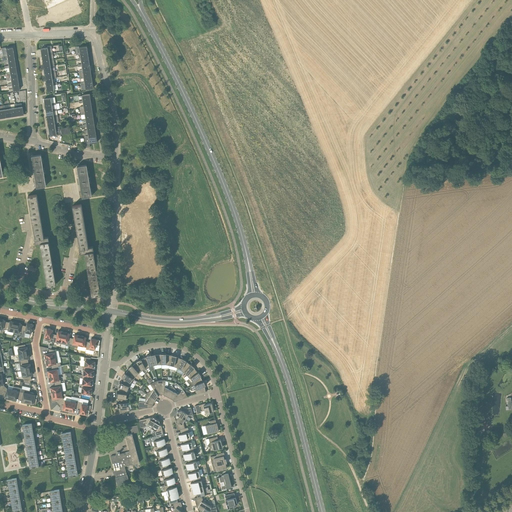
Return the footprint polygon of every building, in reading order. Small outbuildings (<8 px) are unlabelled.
[(48,53),(52,52),(51,46),(47,47),(48,48),(41,49),(42,55),(48,54),(48,53)] [(49,59),(53,58),(52,52),(48,53),(48,54),(42,55),(43,61),(49,60),(49,59)] [(50,65),(54,64),(53,58),(49,59),(49,60),(43,61),(44,67),(50,66),(50,65)] [(51,71),(55,70),(54,64),(50,65),(50,66),(44,67),(45,73),(51,72),(51,71)] [(52,77),(56,76),(55,70),(51,71),(51,72),(45,73),(45,79),(52,78),(52,77)] [(53,83),(57,83),(56,76),(52,77),(52,78),(45,79),(46,85),(53,84),(53,83)] [(56,90),(58,90),(57,83),(53,83),(53,84),(46,85),(47,91),(54,90),(56,90)] [(83,101),(91,100),(90,94),(78,96),(79,103),(83,102),(83,101)] [(84,107),(92,106),(91,100),(83,101),(83,102),(79,103),(80,109),(84,108),(84,107)] [(16,108),(17,115),(23,114),(21,104),(16,104),(16,103),(14,104),(15,108),(16,108)] [(9,104),(8,105),(9,109),(10,109),(11,116),(17,115),(16,108),(15,108),(14,104),(9,104)] [(85,113),(92,112),(92,106),(84,107),(84,108),(80,109),(81,115),(85,114),(85,113)] [(86,119),(93,118),(92,112),(85,113),(85,114),(81,115),(82,121),(86,120),(86,119)] [(87,125),(94,124),(93,118),(86,119),(86,120),(82,121),(83,125),(82,125),(83,127),(87,126),(87,125)] [(88,131),(95,130),(94,124),(87,125),(87,126),(83,127),(84,133),(88,132),(88,131)] [(89,137),(96,136),(95,130),(88,131),(88,132),(84,133),(85,139),(84,139),(89,138),(89,137)] [(86,145),(90,145),(89,143),(97,142),(96,136),(89,137),(89,138),(84,139),(85,143),(86,145)] [(33,167),(43,165),(41,155),(31,156),(33,167)] [(35,177),(44,175),(43,165),(33,167),(35,177)] [(79,177),(88,175),(86,165),(77,166),(79,177)] [(44,175),(35,177),(37,187),(46,186),(44,175)] [(80,187),(90,185),(88,175),(79,177),(80,187)] [(90,185),(80,187),(82,197),(92,196),(90,185)] [(130,196),(132,206),(154,203),(153,193),(130,196)] [(35,239),(36,244),(40,243),(47,286),(56,284),(49,242),(48,237),(44,237),(37,195),(28,196),(35,239)] [(79,249),(80,254),(85,253),(85,254),(92,296),(101,294),(100,294),(93,251),(94,251),(93,247),(88,247),(81,204),(72,206),(73,206),(80,249),(79,249)] [(141,212),(123,215),(132,275),(150,272),(141,212)] [(16,322),(10,321),(10,322),(10,324),(7,323),(5,329),(14,331),(16,322)] [(21,336),(23,327),(21,326),(21,324),(16,322),(14,331),(13,334),(21,336)] [(31,334),(31,331),(33,332),(34,328),(32,327),(33,324),(33,325),(33,324),(27,323),(26,327),(23,327),(21,336),(24,337),(25,333),(31,334)] [(53,342),(54,334),(52,334),(52,330),(44,328),(43,333),(46,334),(44,340),(53,342)] [(53,342),(61,344),(64,332),(58,331),(57,335),(54,334),(53,342)] [(69,345),(71,338),(68,337),(69,333),(64,332),(61,344),(69,345)] [(78,346),(80,336),(75,335),(74,339),(71,338),(69,345),(78,347),(78,346)] [(86,337),(80,336),(78,346),(86,348),(88,342),(85,341),(86,337)] [(88,342),(86,348),(86,349),(94,351),(96,345),(99,346),(100,340),(91,338),(90,342),(88,342)] [(24,345),(17,346),(19,354),(28,352),(27,347),(24,347),(24,345)] [(45,360),(57,358),(55,350),(48,349),(49,353),(44,354),(45,360)] [(19,363),(27,361),(26,358),(29,358),(28,352),(19,354),(18,354),(19,363)] [(158,363),(158,364),(162,364),(162,363),(161,363),(161,355),(156,355),(155,353),(150,355),(153,364),(158,363)] [(166,363),(166,364),(170,365),(170,364),(172,356),(171,356),(166,354),(166,353),(161,353),(161,355),(161,363),(162,363),(166,363)] [(171,356),(172,356),(170,364),(174,365),(174,366),(177,368),(178,367),(181,359),(176,357),(177,355),(172,354),(171,356)] [(153,364),(150,355),(146,356),(146,357),(141,360),(145,367),(149,366),(151,369),(155,368),(153,364)] [(91,358),(86,357),(84,357),(84,360),(85,361),(85,366),(90,367),(95,367),(96,362),(90,361),(91,358)] [(51,367),(58,366),(61,366),(60,363),(58,363),(57,358),(45,360),(46,365),(51,364),(51,367)] [(142,370),(142,369),(145,367),(141,360),(141,358),(136,361),(137,362),(133,365),(133,366),(138,372),(139,373),(142,370)] [(181,370),(184,373),(185,372),(190,365),(186,361),(186,360),(182,358),(181,359),(178,367),(182,369),(181,370)] [(21,371),(31,369),(30,363),(30,364),(27,364),(27,361),(19,363),(21,371)] [(134,379),(136,376),(135,375),(138,372),(133,366),(133,365),(132,364),(128,368),(129,369),(126,373),(133,378),(134,379)] [(189,378),(197,372),(194,368),(195,367),(191,364),(190,365),(185,372),(188,374),(187,375),(189,378)] [(57,369),(59,369),(58,366),(51,367),(52,370),(47,371),(48,376),(58,375),(57,369)] [(84,375),(89,376),(94,376),(95,371),(89,370),(90,367),(85,366),(83,366),(83,369),(82,375),(84,375)] [(31,369),(21,371),(22,377),(23,376),(23,379),(30,378),(29,375),(32,375),(31,369)] [(198,371),(197,372),(189,378),(187,380),(190,384),(191,386),(195,385),(203,381),(202,381),(200,376),(201,375),(198,371)] [(130,386),(132,382),(131,382),(133,378),(126,373),(125,372),(122,376),(123,377),(121,382),(129,386),(130,386)] [(58,375),(48,376),(49,382),(54,381),(54,384),(61,383),(61,380),(59,380),(58,375)] [(94,379),(88,379),(89,376),(84,375),(82,375),(82,378),(83,378),(83,384),(88,385),(93,385),(94,379)] [(166,394),(165,395),(168,396),(173,386),(165,386),(165,380),(164,380),(162,380),(161,380),(159,380),(158,380),(157,381),(161,394),(162,394),(164,394),(164,393),(166,394)] [(158,396),(161,394),(157,381),(156,381),(154,382),(152,382),(150,384),(153,389),(147,393),(146,394),(155,400),(157,397),(156,396),(157,395),(158,396)] [(195,385),(196,389),(195,389),(196,394),(199,393),(206,391),(205,391),(204,386),(206,385),(204,381),(202,381),(203,381),(195,385)] [(119,387),(118,392),(118,393),(127,394),(128,394),(129,390),(127,390),(129,386),(121,382),(119,382),(118,386),(119,387)] [(51,393),(61,391),(60,386),(61,386),(61,383),(54,384),(55,387),(50,388),(51,393)] [(93,388),(87,388),(88,385),(83,384),(81,384),(81,387),(82,387),(81,394),(86,395),(86,393),(92,394),(93,388)] [(0,391),(3,393),(2,397),(11,399),(13,390),(7,389),(5,386),(0,391)] [(13,386),(13,390),(11,399),(16,400),(17,397),(19,398),(21,392),(21,389),(22,388),(13,386)] [(183,390),(178,393),(173,386),(168,396),(171,398),(172,397),(172,398),(173,400),(174,402),(187,397),(185,392),(183,390)] [(19,398),(22,398),(22,401),(21,401),(27,402),(29,393),(29,392),(30,391),(21,389),(21,392),(19,398)] [(63,399),(62,397),(61,391),(51,393),(52,402),(56,401),(58,404),(63,399)] [(35,393),(31,393),(29,392),(29,393),(27,402),(36,404),(37,399),(34,398),(35,393)] [(116,397),(117,397),(118,403),(128,402),(128,398),(126,398),(127,394),(118,393),(118,392),(117,392),(116,397)] [(139,404),(138,404),(139,409),(153,407),(153,405),(153,403),(152,403),(152,402),(153,402),(155,400),(146,394),(145,402),(139,401),(139,403),(139,404)] [(65,400),(63,399),(58,404),(60,406),(59,409),(68,411),(70,401),(65,400)] [(79,402),(76,401),(76,403),(70,401),(68,411),(74,413),(75,407),(78,408),(79,402)] [(89,410),(86,410),(87,405),(82,404),(82,402),(79,402),(78,408),(81,409),(80,414),(88,416),(89,410)] [(118,403),(116,403),(117,408),(118,408),(120,413),(119,413),(126,411),(130,411),(130,410),(129,409),(132,409),(131,406),(130,402),(128,402),(118,403)] [(205,410),(206,414),(214,412),(212,403),(204,405),(203,404),(195,406),(197,414),(201,413),(201,411),(205,410)] [(193,414),(191,408),(188,409),(188,408),(183,409),(184,410),(183,410),(182,410),(178,411),(177,412),(176,414),(185,419),(187,416),(191,415),(193,414)] [(175,422),(176,427),(177,427),(178,430),(181,429),(185,428),(183,422),(185,419),(176,414),(174,417),(175,417),(175,420),(176,421),(176,422),(175,422)] [(148,426),(151,428),(156,419),(154,417),(153,417),(154,417),(150,418),(148,419),(148,418),(143,419),(144,420),(139,421),(141,428),(148,426)] [(160,434),(160,435),(162,434),(162,431),(162,430),(161,426),(160,426),(160,424),(159,421),(160,420),(158,420),(156,419),(151,428),(154,429),(156,436),(160,434)] [(206,425),(208,434),(219,431),(217,425),(215,419),(209,421),(210,421),(211,424),(206,425)] [(126,424),(126,433),(138,432),(138,423),(126,424)] [(183,439),(190,437),(188,427),(185,428),(181,429),(182,434),(178,435),(180,440),(183,439)] [(125,466),(139,462),(132,434),(126,435),(130,451),(111,456),(114,468),(119,467),(120,470),(125,468),(125,466)] [(162,444),(166,443),(164,438),(163,438),(162,434),(160,435),(160,434),(156,436),(153,436),(155,446),(162,444)] [(212,449),(213,450),(220,448),(222,448),(223,447),(222,443),(221,439),(219,440),(218,439),(217,436),(212,437),(209,438),(210,442),(211,442),(212,449)] [(186,449),(193,447),(190,437),(183,439),(185,443),(181,444),(182,450),(186,449)] [(158,456),(164,454),(168,453),(167,448),(163,449),(162,444),(155,446),(158,456)] [(188,458),(195,456),(193,447),(186,449),(187,453),(183,454),(185,459),(188,458)] [(211,462),(215,461),(217,471),(227,468),(225,463),(227,463),(226,458),(225,458),(224,452),(217,454),(217,455),(210,457),(211,462)] [(167,464),(171,463),(169,457),(166,458),(164,454),(158,456),(160,465),(167,464)] [(191,468),(198,466),(195,456),(188,458),(189,463),(186,464),(187,469),(191,468)] [(169,473),(169,474),(173,473),(172,467),(168,468),(167,464),(160,465),(162,475),(169,473)] [(193,478),(200,476),(198,466),(191,468),(192,472),(188,473),(189,479),(193,478)] [(118,486),(122,485),(122,486),(125,485),(125,483),(129,482),(127,474),(125,468),(120,470),(116,470),(114,471),(116,477),(115,477),(118,486)] [(172,483),(173,483),(175,482),(174,477),(170,478),(169,474),(169,473),(162,475),(165,485),(172,483)] [(227,489),(226,488),(233,486),(231,486),(230,480),(229,480),(228,478),(230,477),(230,474),(230,473),(222,475),(222,476),(219,477),(220,483),(223,482),(224,485),(221,486),(222,490),(227,489)] [(192,488),(203,486),(200,476),(193,478),(194,482),(191,483),(192,488)] [(174,487),(173,483),(172,483),(165,485),(161,486),(162,491),(165,492),(167,491),(167,494),(178,492),(177,487),(174,487)] [(197,493),(198,497),(202,496),(205,495),(203,486),(192,488),(193,494),(197,493)] [(170,504),(173,503),(177,502),(175,498),(179,497),(178,492),(167,494),(170,504)] [(226,500),(225,500),(228,509),(235,507),(235,505),(235,504),(237,504),(236,499),(235,500),(235,498),(234,493),(225,495),(226,500)] [(200,511),(201,511),(207,504),(204,502),(202,496),(198,497),(195,498),(196,501),(195,501),(196,506),(197,505),(198,506),(198,507),(198,511),(200,511)] [(175,509),(172,511),(182,511),(181,511),(182,510),(182,509),(183,509),(181,505),(180,505),(180,502),(177,502),(173,503),(175,509)] [(94,511),(103,511),(104,511),(102,511),(103,506),(102,505),(101,503),(97,503),(98,505),(93,504),(92,509),(95,510),(94,511)]
